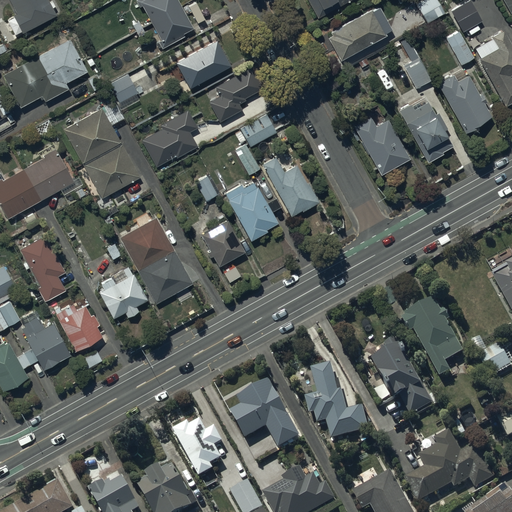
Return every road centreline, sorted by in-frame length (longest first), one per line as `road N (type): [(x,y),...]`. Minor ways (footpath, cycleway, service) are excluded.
road 1 (tertiary): [(387,248),(0,463)]
road 2 (residential): [(251,0),(387,248)]
road 3 (tertiary): [(511,179),(387,248)]
